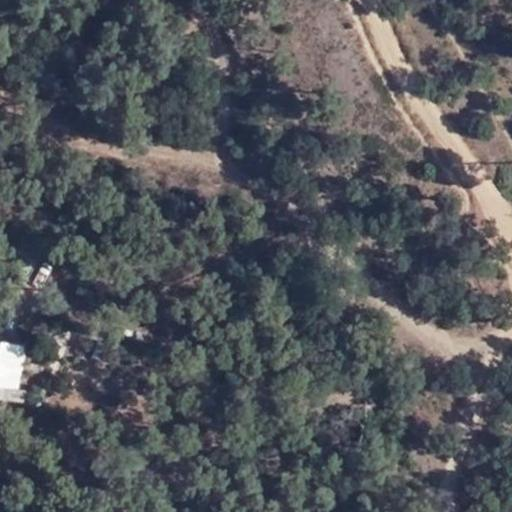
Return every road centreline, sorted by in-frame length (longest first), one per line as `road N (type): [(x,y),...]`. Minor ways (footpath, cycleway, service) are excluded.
road 1 (unknown): [(309,511),(388,489),(437,456),(440,395),(493,182)]
road 2 (track): [(511,207),(446,132),(390,48),(372,0)]
